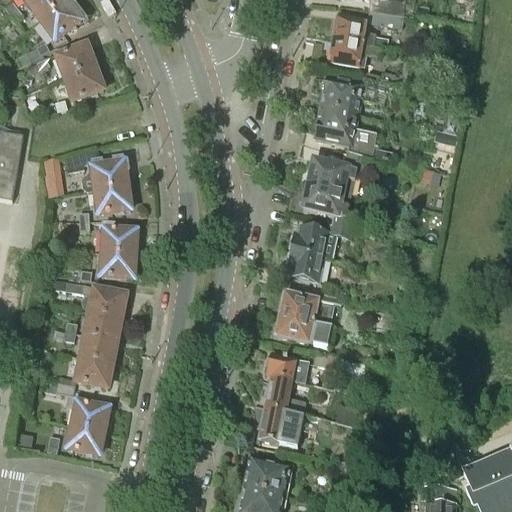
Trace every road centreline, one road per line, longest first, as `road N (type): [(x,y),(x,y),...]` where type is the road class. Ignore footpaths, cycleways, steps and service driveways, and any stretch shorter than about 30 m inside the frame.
road 1 (tertiary): [(160,87),(175,143),(184,254),(138,511)]
road 2 (tertiary): [(180,511),(226,247)]
road 3 (residential): [(226,247),(269,126),(290,0)]
road 4 (tertiary): [(226,247),(223,183),(199,71)]
